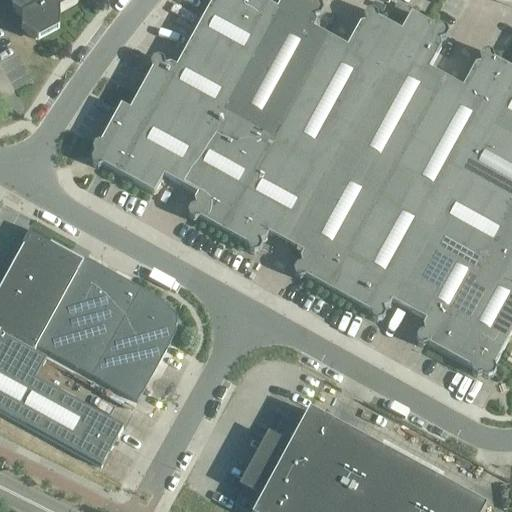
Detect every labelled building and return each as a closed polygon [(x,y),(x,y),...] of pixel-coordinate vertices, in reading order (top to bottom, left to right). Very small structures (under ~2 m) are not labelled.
[(6,0),(6,1),(12,5),(11,12),(22,18),(21,34),(38,45),(59,33),(59,14),(80,3),(79,0),(6,0)] [(248,254),(254,256),(259,255),(262,250),(260,244),(266,243),(269,237),(303,255),(300,261),(301,267),(296,268),(293,273),(295,279),(300,282),(305,280),(370,316),(372,321),(377,324),(382,323),(385,318),(383,312),(389,310),(392,305),(426,323),(422,329),(424,334),(418,336),(416,341),(417,346),(422,349),(428,348),(470,371),(472,376),(477,379),(482,378),(487,380),(493,379),(496,374),(494,368),(511,335),(511,72),(494,62),(492,57),(487,54),(482,55),(479,60),(481,66),(475,68),(462,91),(429,72),(441,49),(440,44),(445,42),(448,37),(447,31),(442,29),(436,30),(411,16),(401,34),(379,21),(377,16),(372,13),(366,15),(363,20),(365,25),(360,27),(347,50),(313,32),(316,26),(315,20),(320,19),(323,14),(321,8),(316,6),(311,7),(297,0),(282,0),(277,11),(256,0),(213,0),(194,36),(176,69),(170,66),(164,67),(163,62),(158,59),(153,62),(150,67),(152,72),(130,113),(121,108),(100,145),(95,147),(92,152),(94,157),(91,162),(93,168),(97,170),(103,169),(154,197),(164,179),(197,197),(194,203),(195,209),(190,210),(187,215),(189,221),(194,223),(199,222),(247,248),(248,254)] [(23,249),(0,290),(0,333),(35,352),(83,265),(62,253),(62,254),(42,242),(44,240),(31,232),(22,248),(23,249)] [(174,315),(169,312),(170,310),(112,278),(111,280),(98,273),(99,271),(85,263),(37,350),(137,405),(177,333),(175,332),(177,326),(176,320),(174,315)] [(0,414),(12,421),(101,470),(117,440),(123,431),(34,382),(46,362),(0,336),(0,414)] [(282,421),(234,510),(237,511),(484,511),(486,509),(309,413),(299,431),(282,421)]
